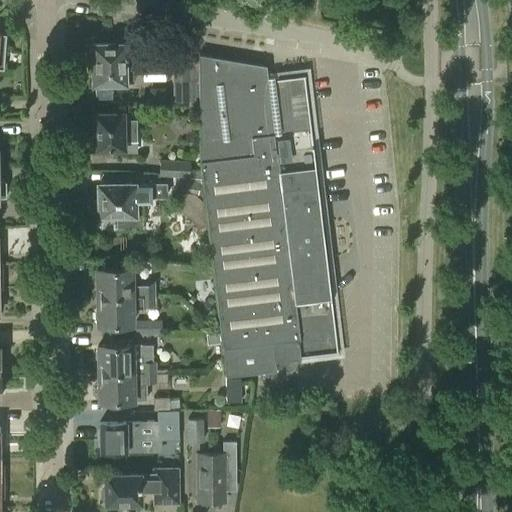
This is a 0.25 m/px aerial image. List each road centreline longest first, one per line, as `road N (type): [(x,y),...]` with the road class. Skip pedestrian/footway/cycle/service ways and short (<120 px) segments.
road 1 (residential): [(61,511),(56,97),(47,0)]
road 2 (primary): [(477,511),(473,252)]
road 3 (primary): [(473,252),(486,208),(481,0)]
road 4 (primary): [(458,0),(463,209),(473,252)]
road 5 (residential): [(103,0),(338,42)]
